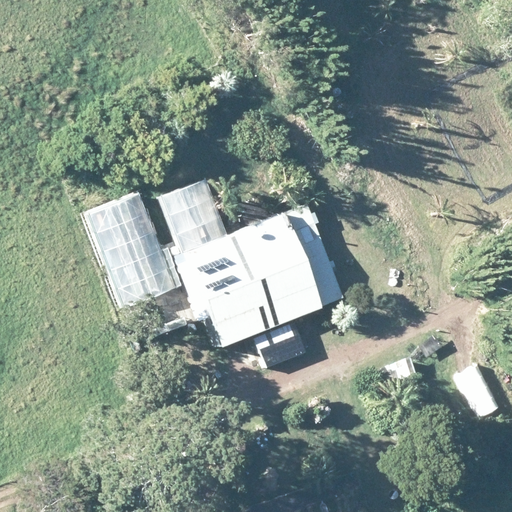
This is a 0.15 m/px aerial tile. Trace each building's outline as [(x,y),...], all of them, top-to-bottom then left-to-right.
[(303,209),(178,258),(215,352),(339,302),(303,209)] [(152,218),(126,227),(149,290),(173,281),(152,218)] [(146,291),(122,227),(96,237),(120,300),(146,291)] [(156,327),(167,347),(174,342),(163,323),(156,327)] [(170,350),(177,363),(184,360),(177,347),(170,350)]
